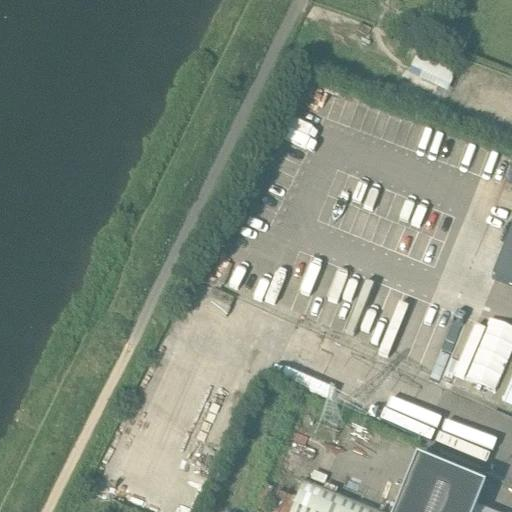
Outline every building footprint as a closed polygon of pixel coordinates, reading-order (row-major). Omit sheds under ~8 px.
[(447,96),(460,68),(420,49),(407,77),(447,96)] [(511,287),(511,230),(511,231),(491,279),(511,287)] [(322,355),(330,337),(204,283),(196,301),(322,355)] [(511,324),(489,317),(468,381),(500,391),(511,354),(511,324)] [(484,511),(476,509),(483,491),(412,462),(392,511),(375,511),(301,482),(289,511),(484,511)] [(176,511),(146,501),(142,511),(176,511)]
